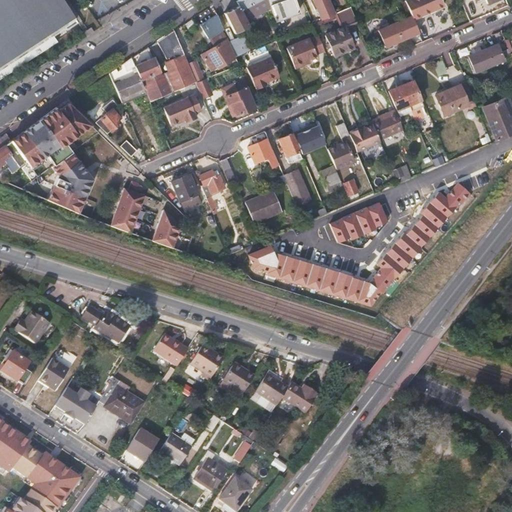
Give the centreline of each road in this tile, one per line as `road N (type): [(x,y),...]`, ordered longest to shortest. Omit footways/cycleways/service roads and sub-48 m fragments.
road 1 (tertiary): [(0,252),(424,384),(511,436)]
road 2 (residential): [(145,170),(511,14)]
road 3 (secondary): [(365,405),(511,218)]
road 4 (residential): [(180,0),(0,117)]
road 5 (residential): [(387,194),(396,217),(366,254),(313,241),(309,227)]
road 6 (secondary): [(365,405),(277,511)]
road 7 (residential): [(387,194),(511,141)]
road 8 (tertiary): [(108,467),(0,396)]
road 9 (secondary): [(292,511),(365,405)]
